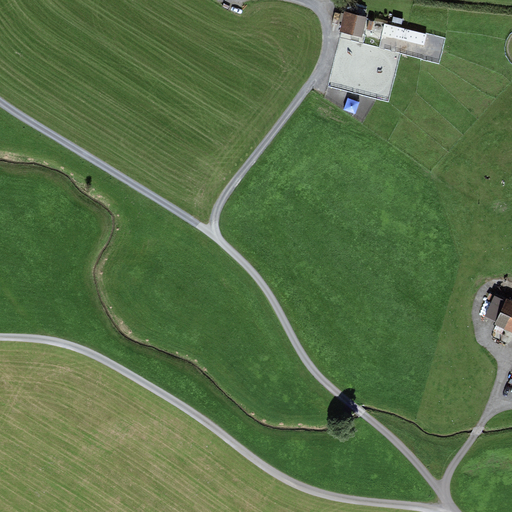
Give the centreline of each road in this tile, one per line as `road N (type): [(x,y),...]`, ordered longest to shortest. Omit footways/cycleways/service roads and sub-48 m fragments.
road 1 (unclassified): [(296,0),(328,19),(331,49),(227,190),(213,234),(264,287),(311,368),(444,494)]
road 2 (track): [(0,100),(213,234)]
road 3 (unclassified): [(444,494),(454,463),(496,402),(508,354)]
